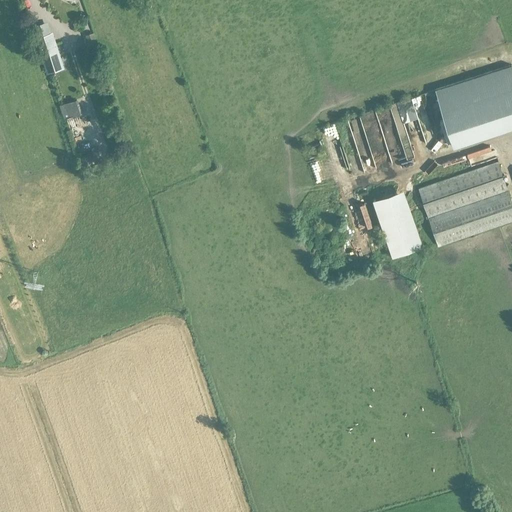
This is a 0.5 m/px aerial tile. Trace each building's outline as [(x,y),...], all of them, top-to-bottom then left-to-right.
[(59,58),(52,34),(51,32),(49,33),(46,23),(33,28),(37,37),(45,62),(59,58)] [(94,32),(86,35),(90,47),(97,44),(94,32)] [(511,126),(511,66),(436,90),(453,145),(511,126)] [(76,99),(60,105),(64,119),(81,113),(76,99)] [(392,136),(390,130),(382,131),(387,158),(400,156),(399,145),(397,135),(392,136)] [(368,168),(361,144),(354,146),(361,171),(368,168)] [(307,164),(312,175),(333,166),(329,155),(307,164)] [(511,201),(498,161),(418,189),(438,246),(511,220),(511,201)] [(404,189),(373,200),(393,257),(423,246),(404,189)]
